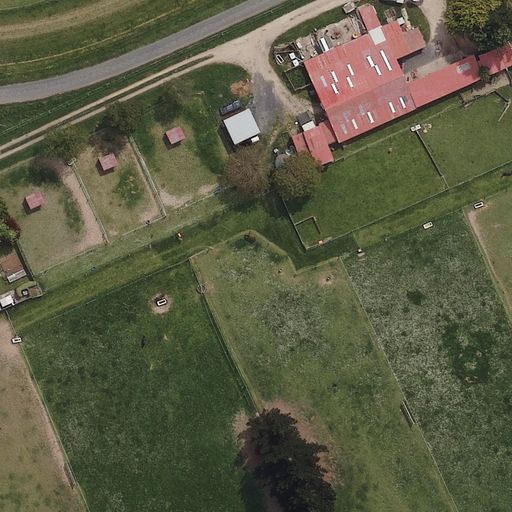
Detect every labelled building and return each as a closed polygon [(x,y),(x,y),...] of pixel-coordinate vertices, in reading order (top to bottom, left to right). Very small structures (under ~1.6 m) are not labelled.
[(327,117),(337,141),(511,61),(511,40),(509,34),(404,82),(393,57),(425,43),(417,25),(402,32),(395,17),(379,24),(370,3),(356,9),(366,30),(334,45),(326,28),(293,43),(327,117)] [(221,118),(232,142),(247,135),(250,141),(260,137),(246,106),(221,118)] [(337,141),(327,117),(289,135),(305,170),(333,157),(328,145),(337,141)] [(177,122),(162,130),(169,144),(184,136),(177,122)] [(110,149),(96,158),(104,171),(118,162),(110,149)] [(39,187),(23,194),(30,209),(46,202),(39,187)]
